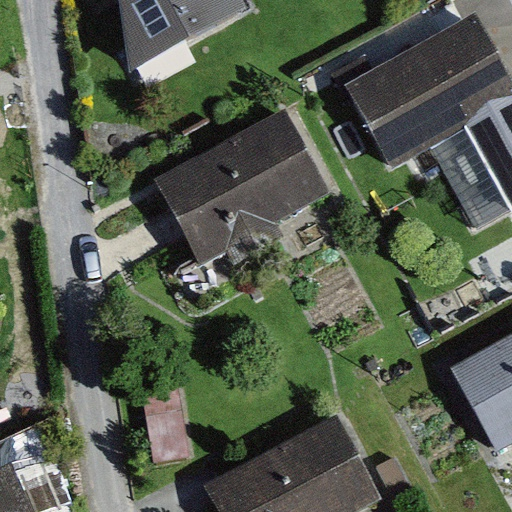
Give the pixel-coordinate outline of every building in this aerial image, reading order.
[(247,0),(124,0),(135,80),(256,14),(247,0)] [(511,77),(479,17),(349,88),(395,172),(471,131),(511,205),(511,77)] [(177,174),(158,184),(199,262),(327,195),(281,108),(172,164),(177,174)] [(511,344),(457,374),(503,458),(511,453),(511,344)] [(341,420),(204,489),(216,511),(371,511),(384,506),(341,420)] [(0,476),(0,511),(39,511),(20,468),(0,476)]
